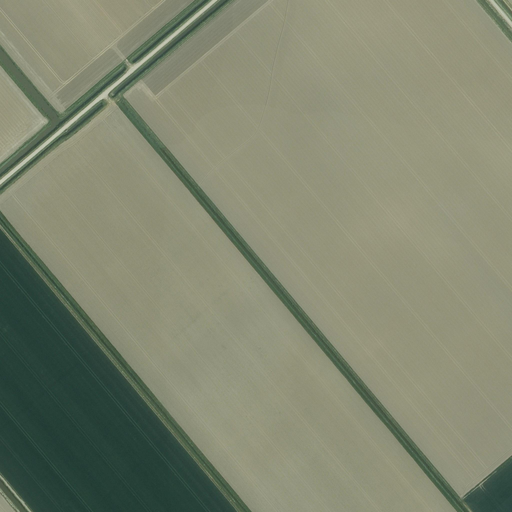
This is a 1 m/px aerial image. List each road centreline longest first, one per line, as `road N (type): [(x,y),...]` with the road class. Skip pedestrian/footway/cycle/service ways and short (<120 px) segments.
road 1 (unknown): [(249,511),(0,212)]
road 2 (unclassified): [(0,179),(210,0)]
